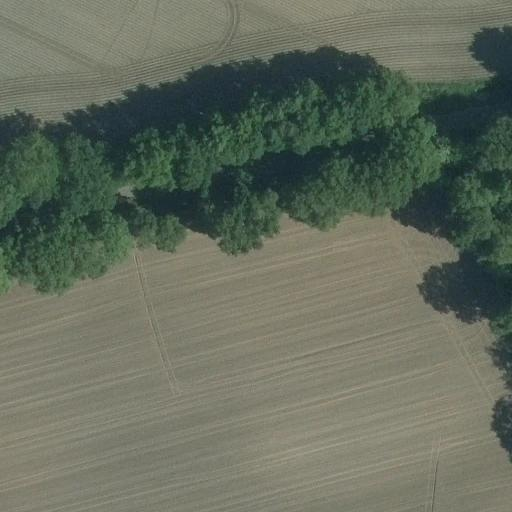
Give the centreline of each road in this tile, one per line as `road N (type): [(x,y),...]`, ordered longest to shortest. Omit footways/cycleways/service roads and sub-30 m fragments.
road 1 (unclassified): [(0,229),(274,150),(511,105)]
road 2 (track): [(442,118),(511,241)]
